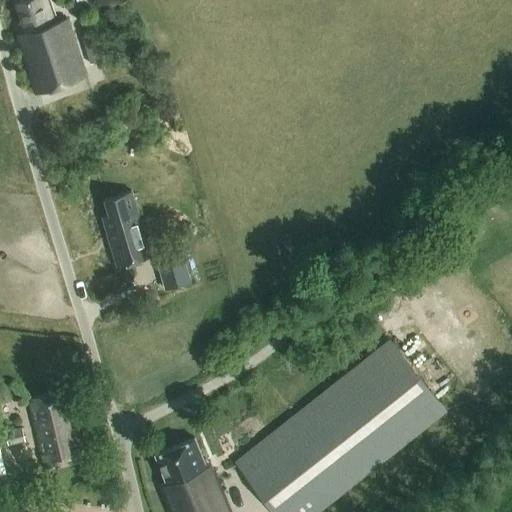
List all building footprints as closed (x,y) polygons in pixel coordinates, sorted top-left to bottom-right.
[(39,94),(88,77),(67,18),(59,21),(51,0),(27,0),(17,4),(27,32),(18,35),(39,94)] [(97,31),(82,36),(90,65),(106,61),(97,31)] [(117,48),(109,51),(113,62),(121,59),(117,48)] [(119,267),(152,257),(134,191),(107,199),(112,216),(105,217),(119,267)] [(191,281),(183,254),(156,261),(164,289),(191,281)] [(240,468),(275,511),(326,511),(448,416),(393,346),(240,468)] [(47,474),(86,465),(78,432),(72,434),(63,397),(31,404),(47,474)] [(4,432),(8,446),(25,442),(22,428),(4,432)] [(171,511),(232,511),(204,441),(158,459),(168,484),(161,487),(171,511)]
